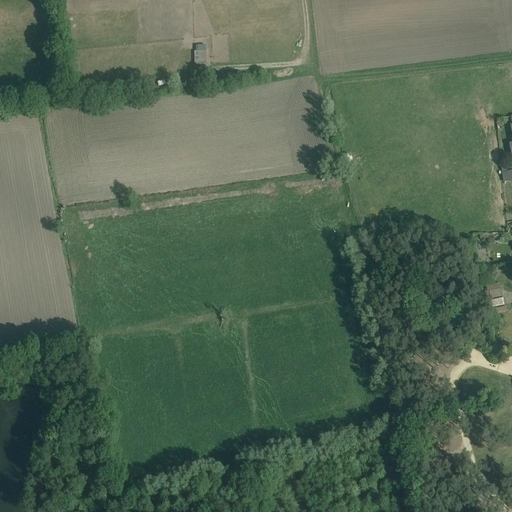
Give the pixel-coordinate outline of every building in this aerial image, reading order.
[(199,52),(194,52),(194,66),(206,65),(206,46),(199,46),(199,52)] [(493,233),(479,235),(480,240),(488,239),(489,245),(494,244),(493,233)] [(489,271),(486,278),(494,282),(497,274),(489,271)] [(487,292),(485,293),(488,309),(488,310),(504,307),(507,306),(505,298),(503,299),(500,284),(486,286),(487,292)] [(493,315),(507,312),(506,307),(492,310),(493,315)]
